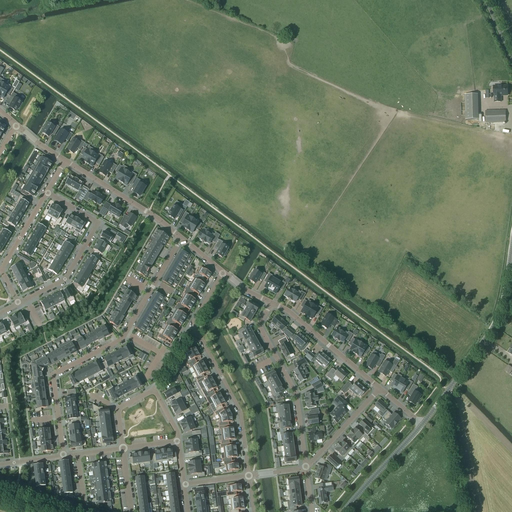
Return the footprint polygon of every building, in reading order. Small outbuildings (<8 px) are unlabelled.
[(4,83),(0,90),(0,96),(3,98),(6,94),(8,96),(12,90),(9,88),(10,86),(5,83),(4,83)] [(507,86),(493,86),(494,96),(494,102),(501,102),(501,96),(507,95),(507,86)] [(11,96),(7,102),(11,104),(9,108),(15,112),(17,108),(19,109),(22,104),(20,103),(21,102),(20,101),(21,99),(17,96),(12,93),(11,96)] [(477,94),(465,95),(465,120),(477,119),(477,94)] [(485,111),(485,123),(505,123),(505,111),(485,111)] [(42,134),(48,137),(50,134),(54,136),(59,127),(49,122),(42,134)] [(54,141),(61,145),(64,140),(68,142),(72,134),(62,128),(54,141)] [(67,150),(73,154),(76,148),(80,151),(84,143),(74,137),(67,150)] [(80,154),(83,156),(81,160),(84,162),(87,164),(93,153),(94,150),(89,147),(87,150),(84,148),(80,154)] [(89,165),(92,167),(95,163),(97,164),(102,157),(99,155),(98,156),(93,153),(87,164),(89,165)] [(52,163),(41,157),(39,162),(49,168),(52,163)] [(99,172),(105,176),(108,172),(112,174),(116,166),(112,164),(111,165),(105,161),(99,172)] [(46,173),(49,168),(39,162),(36,167),(46,173)] [(118,181),(121,183),(128,170),(129,169),(123,166),(122,167),(119,166),(115,172),(118,174),(115,179),(118,181)] [(33,171),(43,178),(46,173),(36,167),(33,171)] [(132,183),(136,175),(128,170),(121,183),(123,184),(126,186),(129,181),(132,183)] [(30,176),(41,182),(43,178),(33,171),(30,176)] [(67,175),(65,179),(67,180),(66,182),(71,185),(70,187),(78,192),(74,198),(81,202),(82,200),(88,190),(88,189),(82,186),(83,183),(78,180),(75,178),(75,179),(70,176),(69,176),(67,175)] [(38,187),(41,182),(30,176),(28,181),(38,187)] [(136,179),(132,186),(136,188),(133,193),(139,197),(146,185),(136,179)] [(25,185),(35,192),(38,187),(28,181),(25,185)] [(33,196),(35,192),(25,185),(21,193),(26,196),(28,194),(33,196)] [(83,200),(87,202),(89,199),(92,200),(92,201),(96,204),(96,203),(100,205),(104,198),(100,196),(101,195),(96,193),(96,194),(93,192),(91,195),(87,192),(83,200)] [(18,198),(15,203),(16,204),(26,209),(28,206),(27,206),(29,204),(24,201),(26,199),(20,195),(18,198)] [(107,211),(119,217),(120,214),(121,213),(123,210),(121,209),(121,207),(119,206),(118,205),(115,204),(115,205),(112,204),(111,206),(106,203),(99,214),(104,217),(107,211)] [(170,208),(168,212),(169,213),(168,216),(174,219),(175,216),(177,214),(181,217),(185,209),(182,207),(175,203),(172,209),(170,208)] [(16,204),(14,208),(23,214),(26,209),(16,204)] [(42,215),(45,217),(46,215),(51,218),(58,207),(55,206),(52,205),(48,211),(46,209),(42,215)] [(58,207),(51,218),(56,221),(55,223),(59,224),(62,219),(59,217),(63,211),(60,209),(58,207)] [(14,208),(11,213),(12,214),(20,218),(23,214),(14,208)] [(127,225),(130,227),(136,217),(129,213),(126,219),(123,218),(119,225),(122,226),(121,227),(125,229),(127,225)] [(184,228),(186,230),(192,219),(190,218),(187,216),(188,214),(185,213),(180,221),(183,222),(181,226),(184,228)] [(12,214),(10,218),(18,223),(20,218),(12,214)] [(69,228),(75,218),(70,215),(67,220),(64,219),(61,224),(64,226),(65,223),(70,226),(69,228)] [(7,216),(2,224),(8,227),(10,225),(15,228),(16,225),(16,226),(18,223),(10,218),(7,216)] [(80,221),(75,218),(69,228),(71,229),(72,227),(75,229),(74,231),(80,221)] [(195,221),(192,219),(186,230),(189,231),(192,233),(194,229),(197,230),(201,224),(198,223),(198,222),(195,221)] [(80,221),(74,231),(82,236),(85,230),(82,229),(85,224),(80,221)] [(38,224),(35,229),(43,234),(46,229),(38,224)] [(2,228),(0,231),(0,234),(0,235),(8,239),(11,234),(2,228)] [(35,229),(33,234),(41,238),(43,234),(35,229)] [(135,272),(146,277),(148,273),(147,272),(162,246),(163,247),(169,238),(157,230),(152,238),(154,240),(135,272)] [(202,231),(198,237),(202,240),(201,240),(205,243),(206,242),(209,244),(211,241),(215,243),(219,235),(215,233),(213,237),(210,235),(210,234),(211,232),(207,230),(206,232),(205,233),(202,231)] [(100,237),(102,238),(109,242),(110,243),(113,238),(109,235),(105,232),(104,233),(103,232),(100,237)] [(33,234),(30,238),(38,243),(41,238),(33,234)] [(30,238),(27,243),(35,248),(38,243),(30,238)] [(96,245),(107,252),(110,247),(107,245),(109,242),(102,238),(100,241),(99,240),(97,243),(96,245)] [(66,239),(61,246),(62,247),(71,252),(74,247),(69,245),(71,242),(66,239)] [(219,241),(215,247),(219,249),(216,254),(222,258),(223,255),(225,256),(228,252),(226,251),(228,248),(229,246),(219,240),(219,241)] [(27,243),(25,248),(32,252),(35,248),(27,243)] [(107,252),(96,245),(94,247),(93,250),(95,251),(93,254),(100,258),(99,257),(100,254),(102,255),(105,251),(107,252)] [(62,247),(59,252),(68,257),(71,252),(62,247)] [(25,248),(22,253),(29,257),(32,252),(25,248)] [(179,256),(187,260),(189,255),(182,251),(181,253),(179,252),(178,255),(179,256)] [(57,256),(65,261),(65,262),(68,257),(59,252),(57,256)] [(88,257),(87,260),(97,266),(100,261),(98,260),(100,258),(93,254),(92,256),(90,255),(89,257),(88,257)] [(56,255),(53,260),(54,261),(62,266),(65,261),(57,256),(56,255)] [(177,258),(176,260),(184,265),(185,263),(187,260),(179,256),(178,255),(176,257),(177,258)] [(97,266),(87,260),(84,265),(93,270),(96,266),(97,266)] [(172,264),(174,264),(182,269),(184,266),(184,265),(176,260),(176,262),(174,261),(172,264)] [(51,265),(51,266),(59,270),(62,266),(54,261),(51,265)] [(21,263),(10,268),(13,273),(21,269),(22,269),(24,268),(21,263)] [(49,264),(46,269),(50,271),(49,274),(47,275),(49,278),(52,277),(54,274),(57,275),(59,270),(51,266),(51,265),(49,264)] [(172,267),(171,269),(179,273),(180,272),(182,269),(174,264),(172,264),(171,266),(172,267)] [(90,274),(91,275),(90,274),(92,270),(93,270),(84,265),(81,270),(90,274)] [(196,272),(194,275),(201,279),(203,280),(205,278),(208,279),(209,279),(210,276),(211,274),(205,271),(206,270),(201,267),(197,273),(196,272)] [(21,269),(13,273),(16,278),(24,274),(23,271),(25,270),(24,268),(22,269),(21,269)] [(178,274),(179,273),(171,269),(170,270),(169,269),(167,272),(169,273),(176,278),(178,274)] [(81,270),(79,274),(87,279),(89,280),(88,279),(91,275),(90,274),(81,270)] [(249,280),(255,284),(258,279),(262,281),(266,274),(259,270),(258,272),(255,271),(253,273),(251,273),(249,277),(250,278),(249,280)] [(166,275),(167,276),(166,278),(174,282),(175,281),(176,278),(169,273),(167,272),(166,275)] [(24,274),(16,278),(18,283),(26,279),(26,278),(27,278),(25,273),(24,274)] [(76,278),(76,279),(86,285),(89,280),(87,279),(79,274),(76,279),(76,278)] [(264,287),(270,291),(276,280),(271,277),(272,276),(268,274),(265,280),(268,282),(264,287)] [(201,279),(194,275),(192,278),(194,279),(191,284),(202,290),(203,288),(205,285),(200,282),(201,279)] [(26,279),(18,283),(19,285),(20,288),(31,282),(28,277),(27,278),(26,278),(26,279)] [(173,283),(174,282),(166,278),(165,279),(164,278),(162,281),(171,287),(173,283)] [(82,292),(86,285),(76,279),(74,281),(74,282),(73,284),(78,287),(76,289),(82,292)] [(270,291),(276,294),(279,289),(282,290),(286,284),(282,282),(282,283),(276,280),(270,291)] [(31,282),(20,288),(21,290),(22,290),(23,293),(34,287),(31,282)] [(199,295),(202,290),(191,284),(190,283),(187,288),(186,287),(184,290),(185,291),(192,295),(194,292),(199,295)] [(64,293),(61,295),(64,300),(67,299),(69,303),(74,300),(71,294),(72,294),(70,289),(69,289),(68,288),(63,291),(64,293)] [(292,300),(295,302),(297,299),(301,301),(305,294),(301,292),(299,295),(296,293),(296,292),(292,290),(292,291),(288,289),(284,296),(288,298),(287,298),(292,301),(292,300)] [(137,297),(127,291),(124,296),(132,301),(134,302),(137,297)] [(192,295),(185,291),(183,294),(185,294),(182,299),(192,305),(193,303),(194,304),(196,301),(191,297),(192,295)] [(154,295),(155,296),(154,298),(162,302),(163,301),(165,298),(156,292),(154,295)] [(55,295),(59,304),(60,305),(65,302),(64,300),(61,295),(60,293),(55,295)] [(55,295),(50,297),(55,306),(59,304),(55,295)] [(132,301),(124,296),(122,300),(129,305),(132,301)] [(55,306),(50,297),(45,300),(50,309),(55,306)] [(150,301),(152,302),(159,307),(161,304),(162,302),(154,298),(153,299),(152,299),(150,301)] [(191,307),(192,305),(182,299),(179,304),(178,303),(176,306),(183,310),(185,308),(189,310),(190,310),(192,307),(191,307)] [(50,309),(45,300),(40,302),(43,308),(40,310),(43,315),(46,314),(45,311),(50,309)] [(129,305),(122,300),(119,304),(127,309),(129,305)] [(304,314),(306,316),(314,304),(308,300),(307,302),(304,300),(300,307),(303,308),(301,313),(304,314)] [(158,310),(159,307),(152,302),(150,301),(149,304),(150,305),(149,307),(157,311),(158,310)] [(250,302),(247,307),(256,312),(259,307),(258,307),(258,305),(255,304),(255,305),(250,302)] [(127,309),(119,304),(117,308),(124,313),(127,309)] [(309,317),(312,319),(315,314),(318,316),(322,309),(319,307),(318,308),(313,305),(314,304),(306,316),(309,318),(309,317)] [(183,310),(176,306),(174,309),(175,310),(173,315),(183,321),(184,319),(185,319),(187,316),(181,313),(183,310)] [(145,310),(147,311),(154,316),(156,313),(157,311),(149,307),(148,308),(147,307),(145,310)] [(243,311),(252,317),(255,312),(256,312),(247,307),(244,311),(243,311)] [(124,313),(117,308),(114,312),(122,317),(124,313)] [(145,314),(144,315),(152,320),(152,319),(154,316),(147,311),(145,310),(143,313),(145,314)] [(250,322),(252,317),(243,311),(240,316),(238,318),(243,321),(245,319),(250,322)] [(123,317),(122,317),(114,312),(112,317),(120,322),(123,317)] [(17,314),(14,316),(20,326),(25,323),(26,326),(29,324),(26,319),(24,320),(20,313),(17,315),(17,314)] [(327,329),(330,325),(333,327),(337,321),(333,318),(327,314),(320,325),(327,329)] [(151,321),(152,320),(144,315),(143,317),(142,316),(140,319),(141,320),(149,324),(151,321)] [(173,315),(170,319),(169,319),(167,322),(174,326),(176,323),(180,326),(181,325),(181,326),(183,323),(182,323),(183,321),(173,315)] [(12,318),(9,319),(13,326),(10,327),(13,333),(16,331),(14,329),(20,326),(14,316),(12,317),(12,318)] [(281,331),(283,333),(287,329),(285,327),(287,324),(283,321),(283,320),(282,321),(281,320),(281,319),(277,316),(276,317),(275,316),(273,319),(274,320),(272,322),(281,331)] [(120,322),(112,317),(109,322),(114,325),(113,327),(116,328),(117,327),(120,322)] [(147,328),(149,324),(141,320),(140,319),(138,322),(140,323),(139,324),(147,329),(147,328)] [(174,326),(167,322),(165,325),(166,325),(164,330),(174,336),(175,335),(176,335),(178,332),(172,329),(174,326)] [(0,334),(1,337),(2,337),(7,334),(8,335),(11,334),(8,328),(5,330),(1,323),(0,323),(0,334)] [(105,323),(103,324),(104,327),(99,329),(104,338),(108,336),(106,330),(108,329),(105,323)] [(146,330),(147,329),(139,324),(138,326),(136,325),(135,328),(144,333),(146,330)] [(243,328),(238,331),(239,334),(240,334),(242,338),(252,333),(249,328),(248,329),(246,325),(243,327),(243,328)] [(293,334),(294,333),(288,328),(283,333),(289,340),(291,337),(293,334)] [(104,338),(99,329),(94,332),(99,341),(104,338)] [(344,339),(348,342),(352,335),(348,332),(346,336),(343,334),(343,333),(339,330),(339,331),(335,329),(331,336),(335,338),(334,339),(339,341),(339,340),(342,342),(344,339)] [(171,342),(174,336),(164,330),(161,335),(159,334),(158,337),(165,342),(166,339),(171,342)] [(94,332),(90,334),(94,342),(98,340),(98,341),(99,341),(94,332)] [(242,338),(245,343),(255,338),(252,333),(242,338)] [(90,334),(86,336),(90,344),(94,342),(90,334)] [(296,337),(293,334),(291,337),(294,339),(293,341),(296,343),(295,344),(301,351),(307,344),(306,343),(308,341),(298,334),(296,337)] [(80,336),(73,340),(75,346),(78,344),(81,350),(86,347),(86,346),(81,338),(80,336)] [(86,336),(81,338),(86,346),(90,344),(86,336)] [(257,343),(255,338),(245,343),(245,344),(246,343),(249,347),(257,343)] [(288,342),(285,338),(280,341),(282,345),(279,346),(282,350),(281,351),(283,354),(286,358),(293,354),(287,343),(288,342)] [(352,353),(354,354),(361,343),(358,342),(355,340),(352,339),(349,345),(351,347),(349,351),(352,353)] [(65,344),(70,355),(71,355),(76,353),(73,347),(75,346),(73,340),(65,344)] [(260,347),(257,343),(249,347),(247,348),(250,353),(251,353),(251,352),(260,347)] [(357,356),(360,357),(363,353),(366,355),(369,349),(364,345),(361,343),(354,354),(357,356)] [(65,344),(61,346),(62,348),(67,357),(70,355),(65,344)] [(123,349),(128,360),(134,357),(130,351),(131,351),(130,347),(129,348),(128,346),(123,349)] [(260,347),(251,352),(251,353),(254,358),(259,355),(260,356),(263,354),(262,353),(263,353),(260,347)] [(62,348),(58,351),(62,359),(67,357),(62,348)] [(198,353),(196,348),(183,355),(187,362),(186,363),(187,366),(188,365),(196,361),(194,359),(199,356),(198,353)] [(128,360),(123,349),(118,352),(122,360),(123,362),(128,360)] [(58,351),(54,353),(58,361),(62,359),(58,351)] [(374,351),(365,366),(372,370),(374,365),(378,367),(385,356),(381,354),(380,355),(374,351)] [(118,352),(113,354),(118,363),(122,360),(118,352)] [(325,356),(321,353),(319,355),(317,353),(314,357),(309,352),(305,357),(310,361),(313,358),(322,365),(322,364),(326,367),(331,361),(327,358),(325,356)] [(54,353),(49,355),(54,364),(58,361),(54,353)] [(141,353),(138,358),(142,360),(144,362),(147,356),(145,355),(141,353)] [(113,365),(118,363),(113,354),(108,357),(113,365)] [(49,366),(44,355),(39,357),(40,360),(33,364),(31,366),(32,374),(30,375),(31,380),(42,378),(41,372),(42,372),(44,368),(43,368),(49,365),(49,366)] [(49,355),(45,357),(50,366),(54,364),(49,355)] [(114,367),(113,365),(108,357),(104,359),(105,362),(108,368),(109,370),(114,367)] [(300,383),(306,380),(304,375),(305,375),(301,367),(307,363),(303,358),(296,362),(299,367),(293,371),(295,375),(297,379),(300,383)] [(385,362),(378,373),(385,377),(388,371),(392,373),(399,362),(395,359),(391,365),(385,362)] [(197,364),(196,361),(188,365),(190,369),(191,368),(194,373),(205,367),(204,365),(205,364),(203,361),(197,364)] [(102,371),(102,370),(99,365),(98,362),(93,365),(97,373),(102,371)] [(93,365),(88,367),(93,376),(97,373),(93,365)] [(93,377),(93,376),(88,367),(83,370),(88,378),(89,380),(93,377)] [(205,367),(194,373),(197,378),(195,378),(197,381),(204,377),(203,375),(208,372),(205,367)] [(326,376),(331,381),(335,376),(342,381),(347,376),(343,372),(341,370),(341,371),(339,369),(336,372),(332,369),(326,376)] [(79,372),(83,381),(88,378),(83,370),(79,372)] [(267,382),(276,377),(273,371),(268,374),(268,373),(264,375),(265,376),(264,376),(267,381),(267,382)] [(78,383),(83,381),(79,372),(74,374),(78,383)] [(78,383),(74,374),(69,377),(70,380),(70,381),(71,383),(72,383),(74,387),(79,384),(78,383)] [(134,383),(137,388),(137,389),(142,386),(141,383),(144,382),(140,374),(137,376),(136,375),(131,377),(133,380),(134,383)] [(391,387),(396,390),(404,378),(398,374),(397,376),(394,374),(390,381),(393,382),(391,387)] [(207,376),(204,377),(197,381),(196,382),(201,390),(213,383),(212,381),(213,380),(212,377),(208,379),(207,376)] [(276,377),(267,382),(267,381),(266,382),(269,387),(278,382),(276,377)] [(396,390),(402,393),(404,389),(407,391),(412,383),(409,381),(408,382),(403,379),(396,390)] [(133,380),(128,382),(132,391),(137,388),(134,383),(133,380)] [(311,385),(314,391),(322,386),(319,381),(311,385)] [(117,385),(118,386),(122,396),(128,393),(123,385),(122,382),(117,385)] [(123,385),(128,393),(132,391),(128,382),(123,385)] [(281,387),(278,382),(269,387),(271,391),(271,392),(281,387)] [(361,397),(366,391),(356,382),(352,387),(350,386),(351,385),(348,382),(340,391),(343,394),(348,389),(350,390),(356,396),(358,394),(361,397)] [(214,384),(213,383),(201,390),(205,397),(214,392),(213,390),(216,388),(216,387),(217,387),(215,384),(214,384)] [(408,402),(414,405),(416,403),(417,404),(420,399),(419,398),(421,393),(416,390),(417,387),(413,385),(407,395),(411,397),(408,402)] [(118,398),(122,396),(118,386),(113,388),(118,398)] [(118,398),(113,388),(112,387),(104,391),(108,398),(111,397),(113,401),(118,398)] [(284,392),(281,387),(271,392),(271,391),(270,392),(272,396),(273,395),(274,397),(273,397),(275,400),(277,399),(277,400),(283,397),(281,393),(284,392)] [(164,395),(163,395),(165,399),(166,399),(167,399),(174,395),(175,398),(181,395),(184,393),(188,392),(186,389),(179,392),(177,393),(175,388),(170,391),(170,390),(166,392),(167,392),(164,394),(164,395)] [(214,392),(205,397),(209,405),(222,399),(221,396),(222,396),(220,393),(216,395),(214,392)] [(68,398),(64,398),(65,404),(66,404),(75,402),(78,402),(77,396),(76,397),(75,393),(74,394),(67,394),(68,398)] [(314,393),(305,394),(305,399),(304,399),(305,403),(306,403),(307,407),(308,409),(312,408),(312,407),(316,406),(315,402),(318,401),(317,397),(314,398),(314,393)] [(183,398),(181,395),(175,398),(177,401),(170,405),(172,408),(171,408),(173,411),(183,405),(185,404),(182,398),(183,398)] [(333,420),(337,423),(346,413),(343,410),(343,409),(344,408),(342,406),(345,404),(338,397),(333,403),(339,409),(332,416),(334,418),(333,418),(334,419),(333,420)] [(222,399),(209,405),(213,413),(214,413),(223,408),(221,406),(225,404),(222,399)] [(382,418),(387,412),(385,410),(387,407),(379,401),(374,406),(380,410),(377,413),(382,418)] [(46,402),(36,403),(37,409),(35,409),(35,412),(41,411),(41,409),(47,408),(46,402)] [(276,407),(275,407),(276,413),(277,413),(289,411),(288,406),(285,406),(285,403),(282,403),(276,404),(276,407)] [(108,410),(102,411),(102,407),(98,408),(92,405),(93,412),(97,411),(98,417),(109,416),(108,410)] [(183,412),(185,415),(190,412),(188,409),(186,410),(183,405),(173,411),(174,413),(175,413),(176,416),(183,412)] [(223,408),(214,413),(216,416),(217,415),(219,419),(231,415),(228,409),(224,411),(223,408)] [(333,428),(339,433),(357,413),(354,410),(352,412),(349,410),(347,413),(349,414),(344,420),(342,418),(333,428)] [(308,425),(318,424),(317,417),(319,416),(319,412),(311,413),(311,417),(307,418),(308,425)] [(395,415),(394,413),(392,416),(390,414),(387,412),(382,419),(386,422),(385,424),(387,425),(385,427),(388,429),(390,428),(391,429),(395,425),(397,423),(397,422),(400,419),(398,417),(399,417),(396,414),(395,415)] [(187,419),(180,422),(181,425),(180,425),(182,428),(194,423),(191,417),(193,417),(192,415),(186,418),(187,419)] [(231,415),(219,419),(220,423),(218,423),(219,427),(227,426),(228,425),(228,422),(232,422),(231,415)] [(362,432),(364,434),(367,436),(373,429),(363,420),(359,425),(364,430),(362,432)] [(280,433),(286,432),(285,429),(291,428),(290,422),(279,424),(279,423),(277,424),(278,428),(279,428),(280,430),(279,430),(280,433)] [(196,429),(194,423),(182,428),(183,431),(185,434),(196,429)] [(227,426),(219,427),(219,430),(220,430),(221,435),(233,434),(233,428),(227,429),(227,426)] [(309,433),(310,441),(311,441),(311,443),(316,442),(316,440),(322,440),(321,438),(324,437),(323,426),(312,428),(313,433),(309,433)] [(352,430),(350,432),(360,442),(360,441),(363,437),(367,440),(369,438),(367,436),(364,434),(362,436),(354,429),(353,431),(352,430)] [(283,441),(292,440),(292,434),(286,435),(286,432),(280,433),(280,436),(280,435),(281,441),(283,441)] [(360,442),(350,432),(348,435),(346,437),(348,439),(347,441),(348,441),(347,442),(349,444),(354,448),(360,442)] [(233,434),(221,435),(222,441),(220,441),(221,445),(229,443),(229,440),(235,440),(235,436),(234,436),(233,434)] [(185,445),(186,447),(199,446),(198,440),(199,439),(199,436),(193,437),(193,440),(186,441),(186,444),(185,445)] [(112,437),(106,437),(101,438),(99,438),(100,444),(101,444),(101,447),(110,446),(109,443),(113,442),(112,437)] [(339,443),(337,446),(347,455),(353,448),(349,444),(346,446),(342,442),(340,444),(339,443)] [(229,443),(221,445),(220,445),(220,448),(223,448),(224,453),(236,452),(235,446),(230,447),(229,443)] [(199,452),(199,446),(186,447),(186,450),(187,450),(187,453),(195,453),(195,456),(201,455),(201,452),(199,452)] [(337,457),(341,461),(347,455),(337,446),(335,448),(336,448),(334,450),(339,455),(337,457)] [(166,450),(167,461),(167,462),(173,461),(172,459),(176,458),(175,452),(175,450),(171,451),(171,450),(166,450)] [(162,462),(160,451),(155,452),(155,454),(152,455),(153,464),(162,463),(162,462)] [(236,452),(224,453),(224,459),(222,459),(222,463),(223,462),(232,461),(231,458),(238,457),(237,454),(236,454),(236,452)] [(143,453),(144,464),(144,465),(150,464),(151,470),(154,469),(153,464),(152,455),(149,455),(148,453),(143,453)] [(132,455),(132,457),(129,458),(129,464),(133,464),(138,464),(139,464),(137,454),(132,455)] [(342,462),(341,461),(337,457),(334,455),(332,457),(331,456),(329,457),(328,457),(326,459),(336,468),(342,462)] [(295,456),(294,456),(285,457),(283,457),(284,463),(286,463),(286,464),(290,464),(290,462),(296,462),(295,456)] [(188,469),(200,467),(199,461),(202,461),(202,458),(195,458),(196,462),(188,463),(189,466),(188,466),(188,469)] [(232,461),(223,462),(224,466),(225,466),(226,472),(232,472),(232,471),(238,470),(238,468),(239,468),(238,464),(237,464),(232,464),(232,461)] [(322,467),(319,466),(315,478),(323,481),(325,475),(328,476),(331,468),(329,466),(323,464),(322,467)] [(200,467),(188,469),(189,472),(190,472),(190,475),(198,474),(198,477),(204,476),(204,473),(202,473),(201,467),(200,467)] [(287,486),(289,486),(298,484),(299,484),(298,478),(297,478),(297,477),(293,477),(293,479),(286,480),(287,486)] [(332,486),(331,483),(320,484),(320,485),(321,490),(320,490),(321,491),(318,491),(318,490),(318,489),(317,489),(319,504),(322,503),(322,504),(323,504),(323,503),(327,503),(326,499),(327,499),(326,495),(325,492),(333,491),(332,486)] [(234,485),(227,486),(228,493),(226,493),(227,496),(228,496),(236,495),(236,492),(241,491),(242,491),(241,487),(240,485),(234,486),(234,485)] [(195,497),(206,495),(205,490),(203,490),(202,487),(196,487),(197,491),(194,491),(195,497)] [(236,495),(228,496),(228,500),(230,500),(231,505),(243,503),(243,501),(243,497),(236,498),(236,495)] [(289,501),(287,502),(288,508),(290,507),(290,510),(296,510),(296,507),(301,506),(300,500),(289,502),(289,501)] [(243,503),(231,505),(231,511),(230,511),(229,511),(238,511),(238,510),(244,509),(243,503)]
